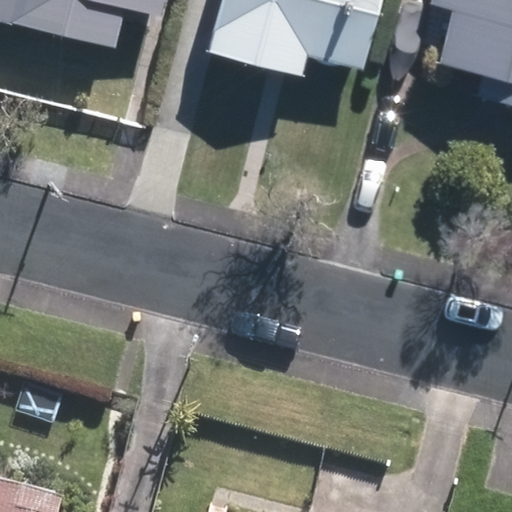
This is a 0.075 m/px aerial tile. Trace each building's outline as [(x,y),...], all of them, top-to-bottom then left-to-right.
[(0,0),(0,11),(105,38),(114,0),(122,0),(153,8),(154,0),(0,0)] [(354,60),(369,0),(207,0),(196,41),(292,66),(297,46),(354,60)] [(511,0),(422,0),(422,4),(443,8),(430,63),(474,74),(469,93),(511,103),(511,0)] [(511,511),(511,495),(461,482),(452,511),(511,511)] [(49,511),(53,497),(0,484),(0,511),(49,511)]
